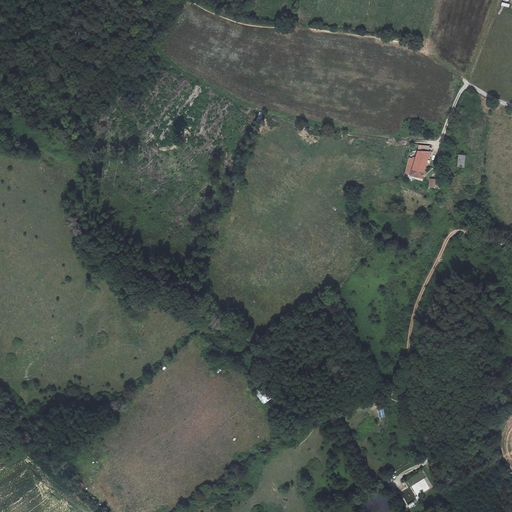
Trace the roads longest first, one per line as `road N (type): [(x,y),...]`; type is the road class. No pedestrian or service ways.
road 1 (track): [(511,248),(468,233),(449,236),(412,317),(408,347),(424,463),(393,481)]
road 2 (track): [(193,0),(249,22),(405,43),(467,83)]
